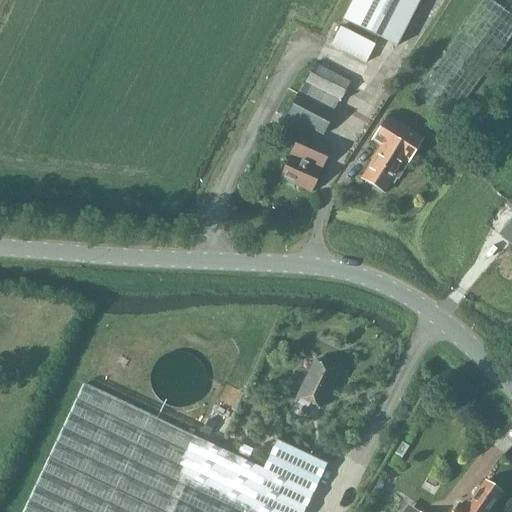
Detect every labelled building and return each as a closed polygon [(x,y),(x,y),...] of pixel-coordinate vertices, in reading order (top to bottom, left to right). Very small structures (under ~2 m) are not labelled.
[(353,0),(343,21),(395,48),(419,0),(353,0)] [(449,121),(511,37),(511,17),(489,0),(483,0),(413,95),(449,121)] [(374,46),(340,28),(330,46),(365,64),(374,46)] [(341,102),(350,82),(324,69),(313,63),(286,117),(323,136),(335,114),(333,112),(339,101),(341,102)] [(398,181),(423,139),(386,117),(372,141),(381,147),(361,180),(384,195),(393,179),(398,181)] [(311,193),(331,148),(319,142),(299,133),(279,179),(311,193)] [(511,219),(498,235),(511,247),(511,219)] [(321,409),(338,374),(314,362),(297,397),(321,409)] [(225,377),(215,402),(212,401),(205,421),(224,428),(242,384),(225,377)] [(84,385),(23,511),(303,511),(326,464),(300,452),(276,441),(263,469),(84,385)] [(487,511),(500,494),(484,482),(472,499),(470,498),(463,508),(458,505),(453,511),(487,511)]
